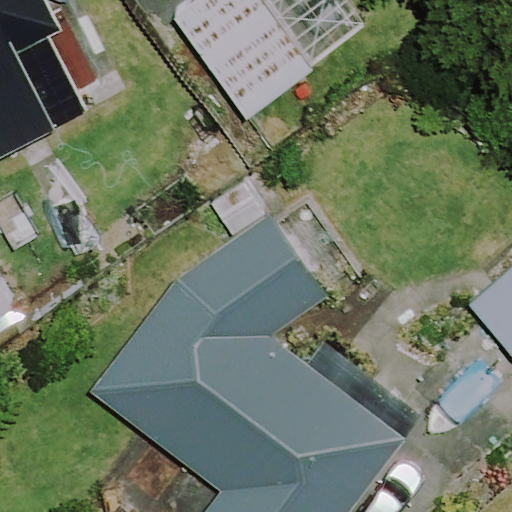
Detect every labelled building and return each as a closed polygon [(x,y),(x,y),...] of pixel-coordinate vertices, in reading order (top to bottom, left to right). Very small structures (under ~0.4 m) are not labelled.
[(0,0),(0,147),(122,85),(78,0),(0,0)] [(389,10),(382,0),(198,0),(268,97),(389,10)] [(352,278),(292,194),(198,260),(111,375),(242,472),(211,511),(359,511),(429,419),(294,318),(352,278)] [(0,311),(27,293),(0,254),(0,311)] [(511,268),(488,291),(511,316),(511,268)]
